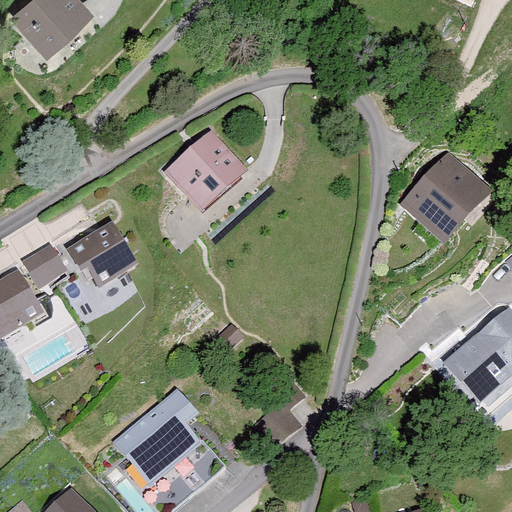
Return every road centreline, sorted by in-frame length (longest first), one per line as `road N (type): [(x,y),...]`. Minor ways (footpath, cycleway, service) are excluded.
road 1 (residential): [(97,172),(206,105),(267,80),(326,79),(364,105),(382,156),(379,200),(327,423)]
road 2 (residential): [(97,172),(86,149),(92,127),(204,0)]
road 3 (track): [(382,166),(407,155),(447,109),(502,0)]
road 4 (residential): [(327,423),(220,511)]
